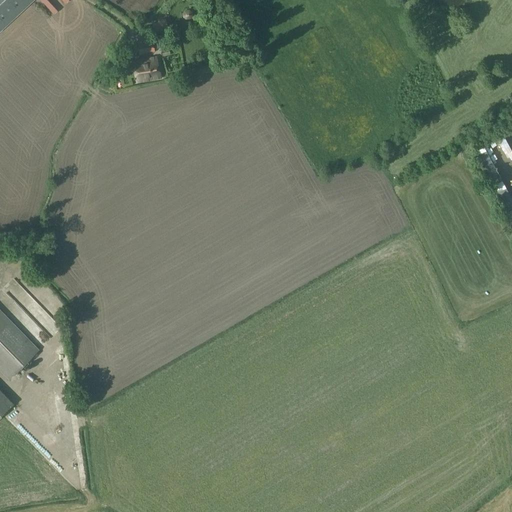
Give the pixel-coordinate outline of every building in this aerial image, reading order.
[(0,0),(0,31),(33,0),(0,0)] [(154,32),(167,29),(165,18),(152,21),(154,32)] [(157,39),(135,42),(137,54),(154,51),(153,47),(158,46),(157,39)] [(162,57),(170,55),(169,47),(160,49),(162,57)] [(134,62),(138,82),(160,78),(156,58),(134,62)] [(0,370),(9,379),(39,350),(0,309),(0,370)] [(0,414),(13,402),(0,389),(0,414)]
